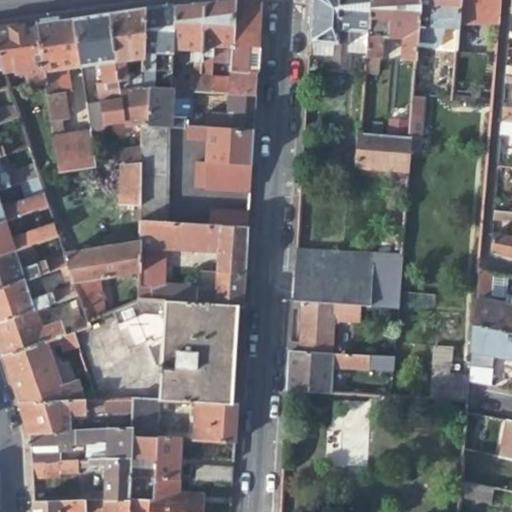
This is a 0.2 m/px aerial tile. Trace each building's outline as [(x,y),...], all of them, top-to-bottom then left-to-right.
[(212,47),(230,47),(232,0),(226,0),(197,4),(172,8),(169,49),(187,51),(187,63),(191,63),(206,64),(206,59),(211,59),(212,47)] [(257,36),(259,4),(254,0),(232,0),(230,47),(228,79),(227,95),(254,96),(256,58),(247,57),(247,49),(257,50),(257,36)] [(333,50),(365,54),(369,0),(309,0),(308,41),(333,43),(333,50)] [(398,59),(412,61),(413,41),(416,0),(369,0),(365,54),(365,59),(376,59),(378,59),(380,38),(399,39),(398,59)] [(416,0),(413,41),(431,41),(454,43),(455,31),(456,24),(457,0),(416,0)] [(457,0),(456,24),(496,23),(497,0),(457,0)] [(169,54),(169,49),(172,8),(161,9),(142,12),(140,59),(139,80),(139,89),(139,90),(147,90),(149,90),(151,52),(169,54)] [(123,62),(140,59),(142,12),(130,13),(107,16),(118,98),(119,100),(122,125),(138,125),(145,125),(147,90),(139,90),(139,89),(127,89),(126,80),(123,62)] [(93,18),(73,21),(79,67),(97,65),(102,103),(119,100),(118,98),(107,16),(93,18)] [(65,69),(79,67),(73,21),(55,24),(35,26),(41,72),(65,69)] [(25,85),(43,84),(41,72),(35,26),(24,28),(3,31),(0,31),(0,70),(0,72),(10,70),(12,73),(17,74),(24,74),(25,85)] [(430,48),(454,50),(454,43),(431,41),(430,48)] [(375,74),(376,59),(365,59),(364,67),(363,73),(375,74)] [(424,62),(412,61),(407,137),(419,138),(423,79),(427,78),(427,65),(424,62)] [(205,77),(206,64),(191,63),(191,77),(205,77)] [(511,66),(504,65),(503,76),(511,77),(511,66)] [(67,87),(65,69),(41,72),(43,84),(48,121),(57,120),(65,119),(62,93),(58,94),(57,89),(67,87)] [(168,76),(167,91),(189,92),(227,95),(228,79),(205,77),(191,77),(168,76)] [(139,80),(126,80),(127,89),(139,89),(139,80)] [(188,100),(189,92),(167,91),(149,90),(147,90),(145,125),(165,127),(251,131),(253,113),(254,96),(227,95),(226,115),(203,114),(202,119),(187,117),(184,119),(169,118),(171,99),(188,100)] [(187,117),(188,100),(171,99),(169,118),(184,119),(187,117)] [(0,110),(0,122),(16,117),(12,106),(0,110)] [(511,112),(500,111),(500,121),(511,121),(511,112)] [(59,135),(57,120),(48,121),(56,172),(92,168),(87,132),(59,135)] [(511,121),(500,121),(499,128),(498,135),(511,136),(511,121)] [(163,224),(165,127),(145,125),(138,125),(138,149),(138,163),(137,206),(137,222),(163,224)] [(203,190),(248,193),(250,155),(251,131),(165,127),(176,141),(188,141),(205,142),(205,152),(204,165),(203,190)] [(405,169),(406,151),(407,137),(358,135),(356,134),(354,166),(405,169)] [(0,155),(26,146),(22,136),(3,143),(2,149),(0,149),(0,155)] [(422,138),(419,138),(407,137),(406,151),(421,152),(422,138)] [(188,151),(205,152),(205,142),(188,141),(188,151)] [(125,149),(128,164),(138,163),(138,149),(125,149)] [(116,205),(137,206),(138,163),(128,164),(117,165),(116,205)] [(193,189),(203,190),(204,165),(193,164),(193,189)] [(4,175),(8,187),(36,177),(32,166),(4,175)] [(404,181),(402,219),(400,249),(409,249),(410,238),(417,238),(421,183),(404,181)] [(0,210),(0,223),(2,223),(47,207),(43,196),(0,210)] [(511,204),(492,202),(492,210),(511,211),(511,204)] [(208,210),(207,227),(246,229),(247,213),(208,210)] [(488,253),(511,257),(511,211),(492,210),(491,218),(509,220),(509,225),(511,225),(511,235),(490,232),(488,253)] [(216,252),(214,273),(243,274),(244,253),(244,248),(246,229),(207,227),(163,224),(137,222),(137,245),(136,275),(136,301),(188,303),(189,289),(189,287),(160,286),(161,248),(216,252)] [(8,241),(2,223),(0,223),(0,255),(12,252),(57,237),(53,226),(8,241)] [(62,253),(63,257),(67,267),(77,295),(81,307),(84,317),(85,321),(102,314),(97,281),(136,275),(137,245),(62,253)] [(295,248),(292,300),(358,305),(396,307),(399,256),(295,248)] [(18,272),(12,252),(0,255),(0,289),(22,282),(37,277),(59,270),(67,267),(63,257),(18,272)] [(64,289),(49,294),(53,303),(77,295),(67,267),(59,270),(61,279),(64,289)] [(61,279),(59,270),(37,277),(40,286),(61,279)] [(190,271),(189,287),(189,289),(203,290),(204,272),(190,271)] [(490,295),(492,274),(478,271),(472,327),(511,335),(511,328),(511,296),(509,296),(507,307),(496,305),(482,302),(483,295),(490,295)] [(213,291),(203,290),(189,289),(188,303),(234,306),(241,306),(242,290),(243,274),(214,273),(213,291)] [(53,303),(49,294),(28,301),(22,282),(0,289),(0,321),(32,311),(53,303)] [(299,342),(298,352),(330,353),(330,326),(336,321),(357,323),(358,305),(292,300),(291,308),(301,309),(300,323),(299,342)] [(231,371),(234,306),(188,303),(136,301),(118,309),(113,310),(127,349),(145,342),(150,335),(162,353),(161,378),(165,378),(165,389),(230,391),(231,371)] [(38,331),(32,311),(0,321),(0,352),(1,357),(63,336),(60,325),(59,324),(38,331)] [(84,317),(60,325),(63,336),(70,333),(87,327),(85,321),(84,317)] [(472,327),(470,352),(490,356),(494,357),(507,359),(511,335),(472,327)] [(75,348),(70,333),(63,336),(1,357),(11,385),(18,405),(81,403),(74,383),(59,388),(46,349),(57,345),(60,353),(75,348)] [(299,342),(289,342),(289,351),(298,352),(299,342)] [(467,393),(467,383),(468,376),(451,375),(454,348),(435,346),(431,402),(466,404),(467,393)] [(393,358),(330,353),(298,352),(289,351),(288,367),(286,390),(329,392),(330,367),(392,371),(393,358)] [(488,387),(490,356),(470,352),(469,363),(468,376),(467,383),(488,387)] [(229,406),(230,391),(165,389),(164,402),(176,403),(186,404),(193,404),(229,406)] [(83,414),(130,412),(130,400),(95,402),(81,403),(18,405),(22,419),(27,433),(67,432),(66,416),(83,415),(83,414)] [(176,411),(176,403),(164,402),(130,400),(130,412),(130,429),(129,438),(156,439),(157,411),(176,411)] [(173,433),(173,440),(180,440),(190,441),(232,443),(233,425),(235,406),(229,406),(193,404),(192,434),(173,433)] [(350,432),(331,432),(332,465),(367,464),(366,405),(349,406),(350,432)] [(511,422),(509,422),(501,458),(511,460),(511,422)] [(88,455),(89,460),(103,460),(126,459),(127,438),(129,438),(130,429),(67,432),(27,433),(28,434),(28,446),(47,445),(56,444),(56,450),(68,450),(68,444),(83,443),(103,443),(103,455),(88,455)] [(179,456),(180,440),(173,440),(156,439),(129,438),(127,438),(126,459),(151,460),(151,470),(125,469),(125,478),(150,479),(175,481),(177,481),(179,456)] [(103,443),(83,443),(84,461),(87,460),(89,460),(88,455),(103,455),(103,443)] [(94,502),(102,501),(125,501),(150,501),(150,479),(125,478),(125,469),(126,459),(103,460),(89,460),(87,460),(88,468),(103,467),(103,494),(94,495),(94,502)] [(126,459),(125,469),(151,470),(151,460),(126,459)] [(74,468),(74,461),(29,463),(30,481),(57,479),(57,475),(62,474),(74,473),(74,468)] [(192,482),(208,482),(230,484),(231,470),(192,468),(192,482)] [(174,496),(175,481),(150,479),(150,501),(125,501),(124,511),(197,511),(199,498),(174,496)] [(491,487),(459,480),(457,495),(488,502),(491,487)] [(124,511),(125,501),(102,501),(100,511),(124,511)] [(88,502),(31,504),(31,511),(82,511),(83,509),(89,509),(88,502)] [(474,511),(476,508),(457,503),(456,511),(474,511)]
